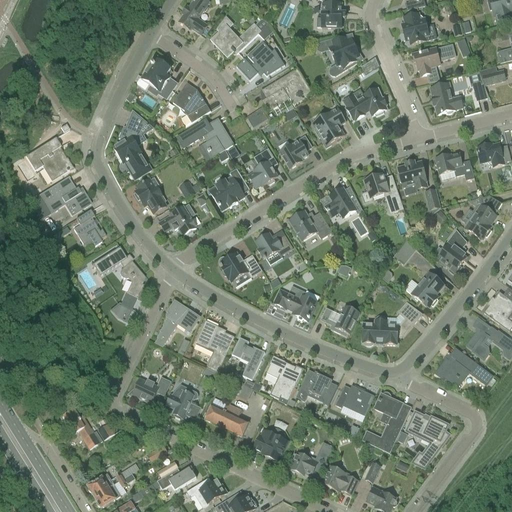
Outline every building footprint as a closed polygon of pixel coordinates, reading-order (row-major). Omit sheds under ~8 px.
[(180,23),(179,24),(190,32),(191,30),(201,37),(207,28),(197,21),(203,12),(205,13),(207,9),(206,8),(209,4),(207,3),(208,1),(206,0),(195,0),(194,2),(193,4),(189,10),(184,17),(183,19),(184,20),(181,24),(180,23)] [(345,15),(342,15),(342,6),(332,6),(332,0),(303,0),(309,3),(310,0),(315,0),(322,3),(322,20),(317,20),(317,29),(321,29),(321,30),(341,31),(341,21),(345,21),(345,16),(345,15)] [(410,0),(408,5),(405,6),(407,13),(425,8),(423,1),(421,1),(421,0),(410,0)] [(511,8),(511,7),(511,5),(511,4),(511,2),(511,0),(486,0),(490,12),(492,12),(493,18),(496,17),(498,26),(511,22),(511,19),(510,13),(511,12),(511,9),(511,8)] [(404,26),(401,26),(402,30),(403,29),(404,33),(403,33),(403,36),(401,36),(403,43),(405,43),(405,44),(409,43),(410,47),(426,43),(436,40),(433,27),(427,28),(425,20),(420,21),(419,15),(403,19),(404,26)] [(210,42),(215,48),(217,46),(220,49),(219,51),(227,59),(233,53),(234,55),(235,54),(237,56),(269,26),(261,21),(255,27),(254,25),(237,41),(231,34),(232,33),(229,30),(233,26),(226,18),(217,31),(219,34),(210,42)] [(459,28),(452,29),(455,39),(462,37),(459,28)] [(511,50),(497,55),(500,65),(511,62),(511,31),(508,32),(511,49),(511,50)] [(352,36),(326,43),(329,52),(330,52),(336,67),(334,68),(330,71),(330,72),(329,73),(329,74),(329,75),(330,75),(330,76),(330,77),(331,77),(331,78),(332,78),(333,78),(334,78),(335,78),(335,79),(352,68),(363,62),(358,54),(357,55),(356,53),(354,47),(353,46),(354,45),(352,36)] [(464,42),(457,45),(460,52),(467,49),(464,42)] [(272,54),(263,44),(247,58),(254,65),(251,68),(244,61),(236,69),(250,83),(261,73),(266,79),(284,68),(274,51),(272,54)] [(421,78),(436,75),(434,68),(440,67),(439,63),(454,59),(452,48),(436,52),(436,50),(412,56),(414,63),(415,63),(418,73),(420,72),(421,78)] [(291,49),(288,56),(294,59),(297,53),(291,49)] [(158,95),(166,101),(177,86),(169,80),(170,79),(166,77),(170,71),(163,66),(165,64),(155,57),(150,63),(152,65),(151,66),(141,81),(151,87),(148,92),(156,98),(158,95)] [(374,60),(370,63),(374,69),(379,67),(375,60),(374,60)] [(374,69),(370,63),(362,68),(367,74),(374,69)] [(312,96),(297,71),(262,93),(266,99),(267,98),(268,101),(263,104),(269,114),(273,111),(274,112),(278,110),(277,109),(289,102),(286,98),(287,98),(294,108),(312,96)] [(482,78),(485,88),(505,83),(503,73),(482,78)] [(193,92),(194,90),(187,85),(173,105),(184,113),(187,117),(181,121),(186,128),(210,113),(206,106),(205,106),(203,103),(203,102),(202,100),(201,100),(197,93),(198,93),(196,92),(197,93),(196,94),(193,92)] [(473,88),(477,102),(489,99),(483,85),(473,88)] [(434,106),(433,106),(434,108),(435,108),(437,117),(446,115),(448,116),(452,115),(453,113),(455,112),(462,110),(462,108),(463,106),(462,102),(460,101),(460,99),(449,102),(447,93),(450,92),(448,86),(430,91),(433,100),(431,100),(432,102),(433,102),(434,106)] [(355,122),(355,123),(365,117),(364,116),(369,113),(372,118),(375,117),(376,119),(384,115),(383,113),(386,112),(385,108),(386,108),(383,101),(382,101),(377,92),(363,98),(364,100),(357,104),(354,99),(344,105),(347,110),(346,111),(354,123),(355,122)] [(129,95),(125,101),(130,105),(135,99),(129,95)] [(322,145),(326,151),(331,147),(331,146),(345,138),(339,128),(346,124),(337,110),(328,115),(328,114),(320,119),(321,120),(311,126),(315,131),(314,132),(319,140),(320,140),(323,144),(322,145)] [(260,112),(246,121),(252,131),(266,122),(260,112)] [(126,174),(127,174),(129,173),(135,183),(152,172),(137,148),(145,142),(140,133),(144,123),(133,114),(126,130),(124,130),(120,139),(123,145),(115,149),(116,151),(115,152),(115,154),(117,152),(119,156),(117,157),(123,165),(122,166),(121,167),(120,168),(120,169),(120,170),(120,171),(121,172),(122,173),(123,174),(124,174),(125,174),(126,174)] [(209,127),(206,123),(206,122),(177,140),(183,151),(203,138),(207,145),(205,146),(213,160),(217,158),(225,153),(234,147),(228,139),(227,140),(225,135),(226,135),(220,125),(218,126),(217,123),(217,122),(209,127)] [(60,130),(63,135),(69,131),(66,126),(60,130)] [(301,164),(302,164),(301,162),(309,157),(306,153),(312,150),(305,139),(298,142),(299,143),(292,147),(292,146),(279,154),(290,171),(298,166),(301,164)] [(55,140),(25,159),(34,173),(42,169),(43,171),(51,184),(61,178),(72,171),(61,153),(59,154),(57,151),(60,149),(57,150),(52,143),(55,141),(55,140)] [(492,147),(492,146),(490,146),(477,150),(478,150),(478,151),(477,151),(476,151),(480,166),(480,165),(491,163),(493,169),(492,169),(493,170),(505,167),(505,166),(504,166),(504,165),(511,163),(507,147),(500,149),(499,145),(498,145),(499,146),(492,147)] [(174,150),(169,154),(172,159),(177,155),(174,150)] [(269,167),(275,163),(268,152),(254,160),(260,169),(254,173),(255,175),(248,179),(255,190),(261,187),(262,188),(267,185),(268,187),(274,184),(273,182),(277,179),(269,167)] [(224,153),(217,158),(221,165),(228,160),(224,153)] [(450,156),(445,158),(435,160),(436,162),(433,163),(436,171),(438,171),(439,177),(440,177),(442,182),(455,179),(464,177),(466,183),(474,181),(469,163),(462,165),(459,156),(451,158),(450,156)] [(408,167),(408,166),(405,167),(405,168),(398,170),(399,175),(398,177),(399,184),(401,185),(403,190),(419,186),(420,191),(427,189),(426,184),(421,164),(414,166),(414,164),(411,165),(412,166),(408,167)] [(235,206),(236,206),(238,205),(237,204),(245,199),(242,196),(249,191),(237,171),(229,176),(231,179),(216,189),(218,193),(211,197),(222,213),(229,209),(230,210),(231,209),(232,208),(231,207),(235,205),(235,206)] [(377,179),(377,178),(376,178),(376,177),(369,179),(369,181),(364,182),(368,194),(362,196),(365,205),(372,202),(372,200),(384,196),(386,204),(390,203),(394,214),(403,211),(392,178),(384,180),(384,178),(383,179),(382,176),(380,177),(381,178),(377,179)] [(64,207),(71,218),(90,206),(82,193),(80,194),(77,190),(75,191),(69,181),(70,180),(69,179),(60,184),(38,197),(50,217),(58,212),(57,211),(64,207)] [(143,207),(144,208),(148,206),(154,216),(166,209),(162,202),(163,201),(161,198),(162,197),(157,189),(155,191),(149,182),(137,189),(139,191),(135,194),(136,196),(134,196),(138,202),(139,201),(141,204),(141,203),(141,204),(142,203),(143,206),(143,207)] [(191,189),(181,195),(185,201),(195,195),(201,191),(197,186),(191,189)] [(350,202),(344,192),(342,190),(329,198),(330,199),(328,200),(327,199),(321,203),(328,215),(327,216),(330,221),(339,215),(343,221),(356,213),(357,216),(362,213),(355,199),(350,202)] [(425,195),(429,212),(439,210),(435,192),(425,195)] [(203,196),(195,201),(200,209),(208,204),(203,196)] [(502,207),(501,206),(489,198),(481,200),(486,204),(465,231),(480,242),(481,241),(483,242),(485,239),(487,240),(491,233),(489,232),(491,229),(490,228),(496,219),(494,217),(502,207)] [(170,218),(159,225),(165,235),(172,231),(174,235),(179,232),(183,239),(187,236),(188,237),(193,234),(192,233),(196,230),(191,222),(190,220),(195,217),(189,207),(184,210),(183,209),(179,212),(174,215),(170,217),(170,218)] [(94,219),(90,213),(75,222),(79,227),(73,231),(83,247),(90,243),(94,249),(101,244),(99,242),(105,238),(101,232),(99,233),(91,221),(94,219)] [(440,213),(437,216),(443,222),(446,220),(440,213)] [(309,221),(306,217),(304,214),(301,216),(300,214),(291,220),(292,221),(289,223),(294,231),(293,232),(296,237),(297,237),(302,244),(316,235),(321,242),(332,235),(320,215),(309,221)] [(66,229),(58,234),(60,238),(68,233),(66,229)] [(463,262),(464,262),(466,260),(463,258),(464,257),(462,255),(464,251),(463,250),(467,245),(456,232),(446,245),(448,247),(436,262),(445,269),(445,268),(450,271),(449,273),(455,277),(460,270),(459,269),(462,265),(461,265),(463,262)] [(372,234),(368,237),(371,243),(376,241),(372,234)] [(273,242),(271,239),(269,236),(261,240),(261,239),(257,242),(257,243),(255,244),(259,250),(257,252),(263,262),(279,252),(282,257),(293,251),(289,246),(284,237),(277,242),(276,240),(273,242)] [(335,238),(330,241),(334,249),(339,246),(335,238)] [(393,260),(398,264),(403,258),(407,262),(415,252),(416,253),(417,252),(406,242),(393,260)] [(110,255),(92,267),(99,278),(119,265),(122,270),(121,272),(120,275),(120,278),(122,280),(125,281),(128,280),(128,281),(130,280),(132,282),(133,284),(128,296),(126,295),(121,306),(119,305),(110,312),(117,321),(125,325),(132,311),(137,300),(143,288),(141,287),(144,280),(131,264),(130,264),(126,259),(125,259),(119,250),(110,255)] [(233,258),(227,262),(226,261),(226,260),(225,260),(224,260),(223,260),(222,260),(221,260),(220,261),(220,262),(219,262),(219,263),(219,264),(219,265),(220,266),(221,268),(220,268),(222,272),(222,275),(224,278),(226,278),(228,282),(230,282),(231,285),(247,275),(251,280),(262,273),(252,257),(242,263),(239,259),(239,260),(237,257),(234,259),(233,258)] [(341,268),(339,272),(343,274),(342,277),(346,279),(350,270),(346,268),(341,268)] [(387,273),(381,281),(385,284),(391,275),(387,273)] [(436,293),(438,294),(444,287),(429,275),(411,297),(426,309),(427,308),(430,310),(431,308),(433,309),(438,303),(436,302),(438,300),(434,297),(436,293)] [(277,281),(271,285),(274,290),(280,286),(277,281)] [(379,284),(375,290),(379,292),(383,292),(385,288),(379,284)] [(292,316),(296,318),(297,319),(297,322),(301,324),(304,322),(308,324),(316,305),(303,299),(304,295),(292,289),(289,297),(280,293),(274,306),(285,311),(286,310),(294,313),(292,316)] [(511,303),(511,302),(511,292),(511,293),(508,290),(503,297),(511,303)] [(303,299),(316,305),(319,299),(305,293),(304,295),(303,299)] [(511,302),(511,303),(503,297),(499,294),(494,301),(492,300),(487,307),(489,308),(483,315),(509,334),(511,329),(511,324),(507,321),(511,314),(511,311),(511,302)] [(154,345),(162,349),(178,326),(189,334),(199,320),(175,304),(170,311),(172,313),(171,315),(169,315),(165,321),(166,321),(162,327),(163,328),(159,333),(160,334),(157,340),(158,340),(154,345)] [(363,326),(361,344),(362,344),(362,346),(364,346),(365,347),(366,348),(367,348),(368,348),(369,348),(370,348),(371,348),(371,347),(372,347),(372,346),(373,346),(374,346),(374,345),(384,346),(384,347),(397,347),(397,346),(398,339),(402,339),(412,327),(422,317),(407,306),(406,305),(397,315),(404,322),(399,328),(387,327),(387,323),(386,323),(386,322),(385,321),(385,320),(384,320),(384,319),(383,319),(382,319),(381,318),(380,318),(380,319),(379,319),(378,319),(377,320),(376,320),(376,321),(376,322),(375,323),(375,322),(374,326),(363,326)] [(326,310),(320,323),(330,328),(335,330),(333,333),(346,339),(348,336),(349,337),(360,315),(345,308),(341,318),(332,314),(333,313),(326,310)] [(477,336),(476,335),(467,348),(473,353),(472,354),(484,363),(488,357),(487,351),(482,347),(487,340),(503,352),(504,358),(509,361),(511,357),(511,342),(498,332),(497,333),(491,329),(490,330),(478,322),(473,328),(478,332),(479,333),(477,336)] [(218,329),(217,329),(216,328),(215,326),(213,324),(210,324),(207,324),(205,323),(196,344),(197,345),(199,347),(201,349),(204,350),(206,349),(216,354),(213,358),(212,357),(206,370),(217,375),(230,348),(234,339),(221,333),(222,331),(218,329)] [(242,378),(252,382),(265,354),(253,349),(252,352),(246,349),(249,344),(240,340),(232,357),(248,365),(242,378)] [(180,350),(177,356),(183,358),(186,352),(180,350)] [(451,385),(453,384),(456,379),(458,380),(459,380),(463,383),(469,375),(487,388),(494,379),(456,350),(450,358),(451,358),(448,363),(446,362),(435,376),(443,382),(445,380),(451,385)] [(285,364),(285,363),(284,365),(274,361),(271,367),(269,366),(269,367),(270,367),(266,375),(277,381),(270,397),(279,402),(280,400),(288,404),(303,371),(296,368),(295,370),(292,369),(293,368),(285,364)] [(207,371),(205,375),(211,377),(209,380),(214,382),(217,375),(207,371)] [(308,372),(296,399),(304,403),(307,398),(323,405),(328,408),(337,388),(331,385),(332,382),(319,376),(318,378),(314,376),(315,375),(314,375),(308,372)] [(141,400),(142,401),(145,402),(145,403),(151,406),(157,394),(164,398),(168,388),(170,384),(161,380),(157,389),(153,387),(154,386),(148,383),(147,385),(140,381),(137,387),(137,388),(129,396),(136,400),(136,399),(141,401),(141,400)] [(231,382),(228,390),(234,393),(238,385),(231,382)] [(246,382),(243,387),(252,391),(254,386),(246,382)] [(252,391),(252,392),(258,395),(260,391),(259,387),(255,385),(254,386),(252,391)] [(359,392),(360,390),(354,387),(353,389),(352,388),(351,390),(344,387),(335,407),(342,411),(343,408),(364,418),(365,419),(374,398),(359,392)] [(187,418),(195,422),(201,410),(190,404),(192,401),(194,401),(196,401),(197,399),(197,397),(197,395),(195,394),(193,394),(191,394),(190,396),(182,388),(179,395),(176,393),(171,397),(166,407),(173,410),(174,409),(176,410),(173,416),(175,417),(174,418),(180,421),(181,420),(185,422),(187,418)] [(398,405),(396,405),(389,401),(390,400),(390,399),(390,398),(389,397),(388,396),(387,395),(385,395),(384,395),(384,396),(383,396),(382,397),(380,401),(379,400),(374,411),(384,415),(391,419),(387,427),(381,441),(367,434),(365,438),(364,437),(362,443),(389,456),(395,443),(399,435),(410,411),(402,408),(402,406),(398,404),(398,405)] [(211,407),(204,422),(242,439),(249,424),(235,418),(238,411),(226,406),(214,400),(211,407)] [(361,425),(364,418),(343,408),(342,411),(340,416),(361,425)] [(77,434),(88,452),(101,444),(95,433),(93,435),(81,416),(77,418),(73,411),(61,419),(72,437),(77,434)] [(423,420),(424,418),(415,414),(406,433),(422,441),(424,436),(434,441),(422,457),(419,455),(412,465),(424,471),(450,437),(445,434),(448,427),(431,419),(429,423),(423,420)] [(380,423),(387,427),(391,419),(384,415),(380,423)] [(96,433),(103,443),(113,436),(107,426),(96,433)] [(348,436),(355,440),(359,430),(352,427),(348,436)] [(260,438),(253,452),(262,456),(263,457),(268,459),(272,461),(271,462),(278,465),(288,444),(285,443),(286,441),(286,440),(285,439),(285,438),(284,437),(284,436),(283,435),(282,434),(281,433),(280,433),(279,432),(278,432),(277,431),(276,431),(275,431),(274,431),(273,431),(271,431),(270,431),(269,431),(268,432),(267,432),(266,434),(264,433),(261,438),(260,438)] [(407,438),(399,435),(395,443),(403,447),(407,438)] [(137,440),(132,443),(136,448),(141,445),(137,440)] [(303,477),(304,477),(305,475),(311,478),(312,476),(318,479),(318,480),(333,449),(332,449),(323,445),(315,463),(308,460),(309,459),(301,455),(300,457),(297,455),(296,457),(293,456),(291,461),(294,463),(289,472),(294,474),(295,473),(303,477)] [(147,457),(151,464),(167,454),(163,448),(147,457)] [(157,473),(161,480),(177,470),(173,464),(157,473)] [(365,482),(372,485),(380,469),(373,465),(365,482)] [(88,488),(95,499),(114,486),(128,478),(132,476),(138,472),(135,467),(124,473),(115,478),(116,479),(111,482),(107,476),(88,488)] [(332,491),(335,492),(337,493),(338,490),(341,491),(340,493),(351,498),(358,483),(345,477),(345,475),(330,468),(326,475),(327,475),(325,479),(325,478),(321,486),(326,488),(327,487),(332,490),(332,491)] [(178,471),(181,470),(180,469),(157,483),(162,492),(171,487),(175,493),(196,480),(192,474),(191,474),(189,471),(181,476),(178,471)] [(135,481),(132,476),(128,478),(114,486),(95,499),(101,510),(126,495),(122,489),(135,481)] [(207,481),(186,494),(190,500),(194,498),(203,511),(209,507),(209,506),(227,495),(222,487),(220,488),(217,483),(213,486),(211,487),(207,481)] [(152,487),(140,494),(144,500),(150,496),(151,498),(155,496),(154,494),(156,493),(155,491),(152,487)] [(374,511),(377,511),(390,511),(392,509),(393,509),(394,509),(395,509),(396,508),(396,507),(397,507),(397,506),(397,505),(397,504),(396,503),(395,502),(396,500),(393,499),(394,497),(386,493),(385,495),(382,494),(372,490),(366,503),(376,508),(374,511)] [(142,500),(138,495),(130,500),(133,506),(142,500)] [(238,495),(214,510),(215,511),(253,511),(256,510),(257,509),(253,502),(251,503),(248,497),(244,500),(242,501),(238,495)]
